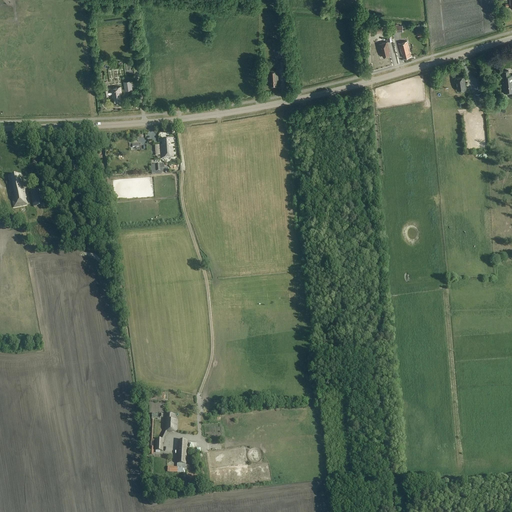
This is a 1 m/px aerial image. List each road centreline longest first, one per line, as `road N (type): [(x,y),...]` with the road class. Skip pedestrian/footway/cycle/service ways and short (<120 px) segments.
road 1 (tertiary): [(0,128),(218,114),(318,95),(511,39)]
road 2 (track): [(203,448),(198,395),(213,350),(206,280),(181,200),(178,119)]
road 3 (track): [(364,211),(352,135),(333,91)]
